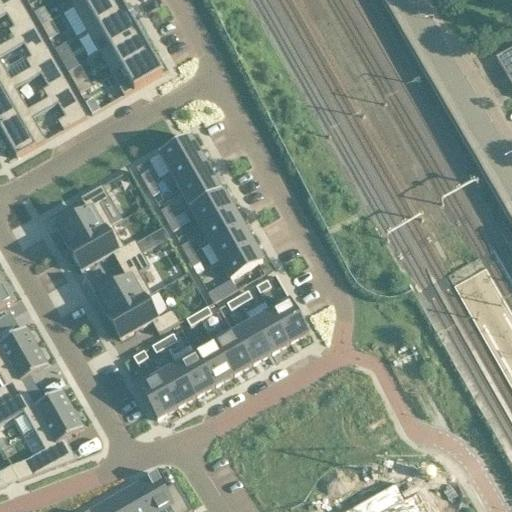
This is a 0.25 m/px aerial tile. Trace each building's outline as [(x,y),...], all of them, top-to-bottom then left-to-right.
[(0,21),(7,17),(14,29),(9,32),(14,41),(35,29),(18,0),(17,0),(0,9),(0,21)] [(0,0),(0,9),(17,0),(0,0)] [(68,0),(74,10),(90,0),(68,0)] [(118,0),(90,0),(74,10),(87,33),(125,11),(118,0)] [(44,10),(35,15),(42,28),(51,23),(44,10)] [(125,11),(87,33),(100,56),(138,34),(125,11)] [(51,23),(42,28),(49,41),(58,36),(51,23)] [(0,89),(12,82),(11,82),(0,61),(0,60),(24,47),(31,59),(26,62),(31,71),(53,59),(35,29),(14,41),(0,48),(0,89)] [(138,34),(100,56),(112,77),(150,55),(138,34)] [(508,80),(511,77),(511,49),(496,59),(508,80)] [(150,55),(112,77),(125,99),(163,77),(150,55)] [(73,58),(62,64),(69,75),(79,69),(73,58)] [(12,82),(0,89),(0,128),(29,112),(17,91),(41,77),(48,89),(43,92),(48,101),(49,101),(70,89),(53,59),(31,71),(11,82),(12,82)] [(86,81),(75,86),(80,95),(91,89),(86,81)] [(29,112),(0,128),(0,130),(17,160),(47,143),(46,143),(34,121),(58,107),(65,119),(58,123),(64,133),(87,120),(70,89),(49,101),(48,101),(29,112)] [(94,101),(87,105),(93,116),(100,112),(94,101)] [(191,138),(159,156),(170,176),(202,158),(191,138)] [(202,158),(170,176),(180,193),(212,175),(202,158)] [(148,174),(141,178),(147,188),(154,184),(148,174)] [(212,175),(180,193),(190,211),(222,193),(212,175)] [(154,184),(147,188),(153,199),(160,195),(154,184)] [(72,222),(58,230),(60,234),(59,234),(70,253),(112,228),(100,207),(109,201),(102,189),(82,200),(90,212),(80,218),(80,217),(72,221),(72,222)] [(222,193),(190,211),(200,228),(232,210),(222,193)] [(168,209),(161,213),(167,224),(174,220),(168,209)] [(232,210),(200,228),(210,246),(242,228),(232,210)] [(174,220),(167,224),(173,234),(180,230),(174,220)] [(112,228),(70,253),(82,274),(96,266),(96,267),(105,262),(105,261),(113,256),(120,269),(143,256),(135,243),(125,249),(112,228)] [(242,228),(210,246),(220,263),(252,245),(242,228)] [(188,245),(181,249),(187,259),(194,255),(188,245)] [(252,245),(220,263),(231,282),(263,264),(252,245)] [(194,255),(187,259),(193,269),(200,265),(194,255)] [(110,291),(97,299),(99,302),(98,303),(109,321),(151,297),(139,275),(150,269),(143,256),(120,269),(127,281),(118,287),(118,286),(110,291)] [(267,283),(257,289),(261,296),(271,290),(267,283)] [(0,313),(15,305),(3,285),(0,287),(0,313)] [(215,292),(208,296),(214,306),(221,302),(215,292)] [(248,294),(238,300),(242,307),(252,301),(248,294)] [(151,297),(109,321),(121,343),(135,335),(135,336),(143,331),(143,330),(152,325),(159,337),(180,325),(173,313),(160,320),(148,300),(152,298),(151,297)] [(238,300),(228,306),(232,313),(242,307),(238,300)] [(290,302),(271,313),(290,347),(310,336),(290,302)] [(208,310),(197,316),(201,323),(212,317),(208,310)] [(271,313),(252,324),(271,358),(290,347),(271,313)] [(197,316),(187,322),(191,329),(201,323),(197,316)] [(252,324),(233,335),(252,368),(271,358),(252,324)] [(0,370),(37,349),(26,330),(0,345),(0,370)] [(233,335),(214,345),(234,379),(252,368),(233,335)] [(173,337),(163,343),(167,350),(177,344),(173,337)] [(163,343),(153,349),(157,356),(167,350),(163,343)] [(214,345),(196,356),(215,390),(234,379),(214,345)] [(0,411),(29,395),(22,383),(48,368),(37,349),(0,370),(11,389),(0,395),(0,411)] [(144,354),(134,360),(138,366),(148,361),(144,354)] [(196,356),(177,367),(196,401),(215,390),(196,356)] [(155,371),(177,411),(196,401),(177,367),(159,377),(155,371)] [(155,371),(135,383),(158,423),(177,411),(155,371)] [(29,395),(0,411),(0,428),(12,421),(25,414),(35,433),(73,412),(62,392),(36,408),(29,395)] [(27,463),(10,469),(11,469),(17,481),(18,483),(19,484),(77,462),(65,442),(84,431),(73,412),(35,433),(46,452),(34,459),(27,463)] [(3,440),(0,441),(0,450),(2,453),(9,449),(3,440)] [(11,469),(0,475),(6,487),(7,487),(17,481),(11,469)] [(157,475),(134,488),(147,511),(191,511),(176,485),(166,491),(157,475)] [(399,485),(352,511),(427,511),(422,503),(418,496),(405,504),(396,489),(400,486),(399,485)] [(147,511),(134,488),(112,500),(118,511),(147,511)] [(118,511),(112,500),(91,511),(118,511)]
